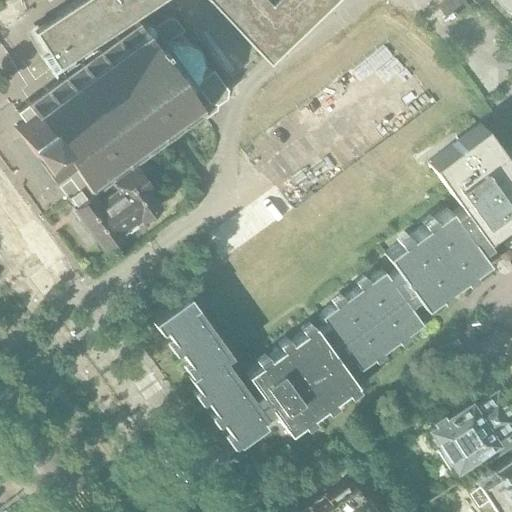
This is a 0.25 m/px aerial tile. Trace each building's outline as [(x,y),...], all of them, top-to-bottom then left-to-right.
[(75,0),(59,11),(61,14),(37,30),(50,49),(45,52),(44,51),(43,52),(56,72),(58,71),(56,69),(75,57),(73,54),(156,0),(212,0),(256,52),(312,0),(75,0)] [(511,0),(494,0),(505,11),(511,18),(511,0)] [(136,167),(137,166),(144,161),(143,160),(152,153),(153,154),(161,148),(161,147),(168,142),(169,143),(181,134),(180,133),(184,130),(182,127),(198,115),(200,118),(202,116),(204,118),(211,113),(215,110),(215,109),(216,105),(215,103),(224,97),(224,96),(224,92),(225,89),(210,68),(206,71),(201,63),(199,63),(199,60),(198,56),(198,55),(196,51),(193,47),(189,44),(187,43),(183,41),(183,39),(178,32),(182,29),(174,19),(166,18),(152,28),(148,26),(144,25),(139,25),(136,21),(131,24),(134,27),(117,39),(115,36),(113,38),(115,40),(99,51),(98,49),(92,54),(91,53),(83,59),(84,60),(75,67),(74,66),(66,72),(66,73),(60,77),(62,79),(47,90),(45,88),(43,90),(45,92),(30,103),(28,101),(25,103),(27,105),(18,112),(17,110),(15,111),(22,121),(13,128),(53,182),(54,181),(57,186),(67,199),(72,206),(71,207),(73,209),(94,192),(95,194),(98,192),(97,190),(110,180),(112,182),(115,179),(114,178),(128,168),(129,171),(132,169),(131,168),(134,165),(136,167)] [(511,168),(500,152),(480,124),(427,162),(459,208),(451,214),(446,208),(383,254),(395,270),(386,276),(381,269),(318,315),(325,325),(316,332),(312,325),(290,340),(244,374),(258,393),(251,398),(223,360),(230,355),(186,295),(151,321),(159,332),(163,329),(193,372),(187,377),(236,444),(263,425),(259,419),(270,410),(287,433),(354,384),(343,368),(351,361),(356,368),(419,322),(408,306),(417,300),(421,307),(485,261),(478,251),(487,244),(481,238),(482,237),(489,246),(498,240),(491,231),(504,222),(511,232),(511,168)] [(511,142),(500,152),(511,168),(511,142)] [(94,192),(73,209),(102,248),(158,207),(147,192),(152,189),(143,177),(145,176),(137,166),(136,167),(134,165),(131,168),(132,169),(129,171),(128,168),(114,178),(115,179),(112,182),(110,180),(97,190),(98,192),(95,194),(94,192)] [(511,446),(511,416),(498,394),(493,393),(471,408),(468,403),(444,419),(442,416),(431,423),(433,426),(428,429),(429,430),(423,433),(424,434),(424,435),(423,440),(429,449),(434,451),(435,452),(440,448),(454,469),(487,448),(494,458),(511,446)] [(285,444),(266,458),(278,475),(297,461),(285,444)] [(495,511),(511,511),(511,456),(491,470),(492,473),(477,483),(495,511)] [(389,511),(362,474),(345,486),(341,481),(322,495),(326,500),(309,511),(389,511)]
